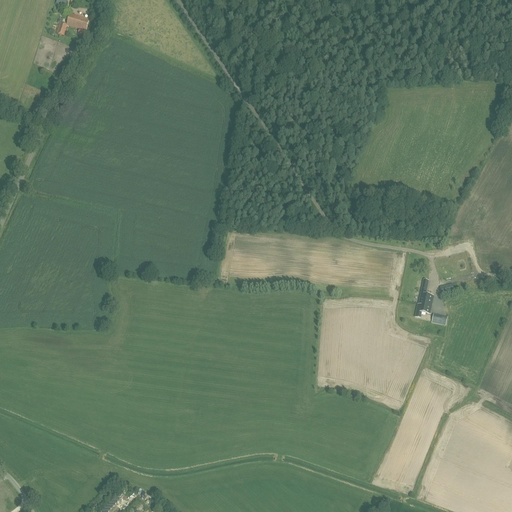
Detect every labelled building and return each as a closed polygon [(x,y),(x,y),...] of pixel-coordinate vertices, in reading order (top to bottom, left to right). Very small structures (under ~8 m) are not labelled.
[(89,20),(70,14),(67,24),(68,26),(80,29),(78,34),(84,36),(86,31),(89,20)] [(64,36),(67,27),(67,25),(62,24),(63,21),(59,20),(58,22),(60,23),(57,33),(64,36)] [(418,304),(415,317),(420,318),(421,312),(430,314),(434,296),(426,294),(429,280),(424,279),(419,304),(418,304)] [(440,287),(442,297),(455,294),(454,292),(466,289),(465,288),(464,282),(464,281),(440,287)] [(443,317),(434,315),(432,323),(441,324),(443,317)]
